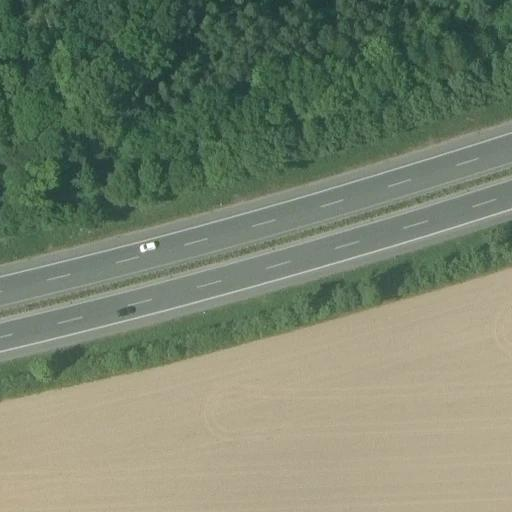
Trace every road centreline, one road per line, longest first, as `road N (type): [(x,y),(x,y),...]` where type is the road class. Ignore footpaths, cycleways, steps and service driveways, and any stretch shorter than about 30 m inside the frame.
road 1 (motorway): [(511,144),(0,289)]
road 2 (motorway): [(0,335),(511,192)]
